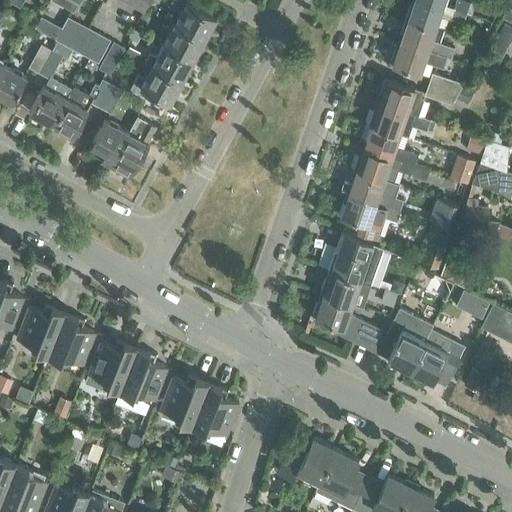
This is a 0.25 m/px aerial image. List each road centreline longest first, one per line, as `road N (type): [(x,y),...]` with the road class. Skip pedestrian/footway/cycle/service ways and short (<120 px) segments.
road 1 (residential): [(243,344),(363,0)]
road 2 (residential): [(277,362),(511,476)]
road 3 (residential): [(279,29),(161,240)]
road 4 (residential): [(161,240),(0,151)]
road 5 (residential): [(0,203),(143,282)]
road 6 (residential): [(229,511),(277,362)]
